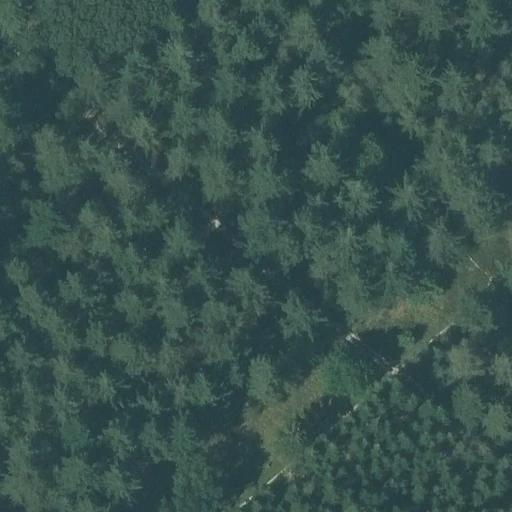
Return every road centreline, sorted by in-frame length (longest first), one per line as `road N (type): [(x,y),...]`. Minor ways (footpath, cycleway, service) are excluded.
road 1 (track): [(397,378),(0,40)]
road 2 (track): [(243,511),(397,378)]
road 3 (track): [(397,378),(511,275)]
road 4 (track): [(511,473),(397,378)]
